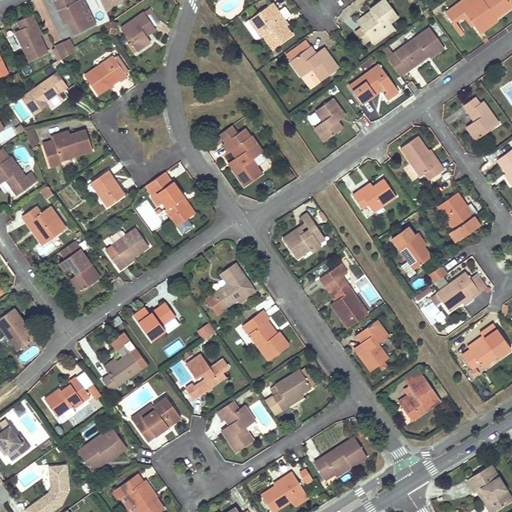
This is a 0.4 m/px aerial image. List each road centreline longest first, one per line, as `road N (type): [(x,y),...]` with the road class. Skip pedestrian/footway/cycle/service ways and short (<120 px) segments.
road 1 (residential): [(193,0),(174,59),(175,113),(187,146),(238,220)]
road 2 (residential): [(421,104),(315,181),(238,220)]
road 3 (residential): [(238,220),(362,397)]
road 4 (residential): [(238,220),(70,337)]
road 5 (residential): [(362,397),(229,479)]
road 6 (residential): [(421,104),(508,225)]
road 7 (residential): [(229,479),(197,498),(182,493),(164,459),(191,441),(205,447)]
road 8 (residential): [(70,337),(0,238)]
